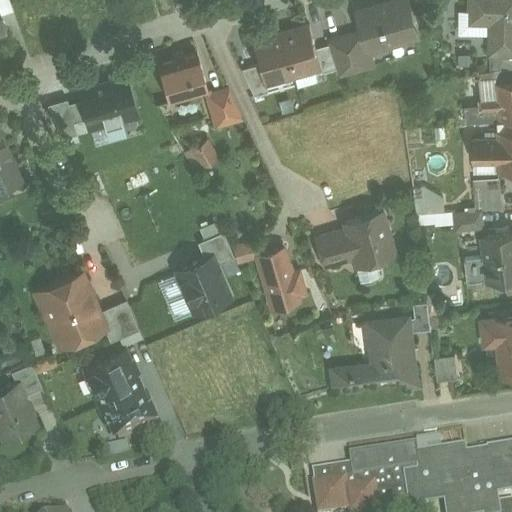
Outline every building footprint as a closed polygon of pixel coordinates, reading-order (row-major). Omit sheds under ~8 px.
[(409,0),(391,0),(358,10),(363,29),(369,48),(370,48),(419,34),(409,0)] [(511,0),(469,0),(469,11),(489,11),(488,52),(511,52),(511,0)] [(310,23),(281,31),(293,71),(320,63),(321,63),(317,46),(310,23)] [(363,29),(329,38),(330,42),(338,66),(341,72),(375,63),(370,48),(369,48),(363,29)] [(281,31),(252,39),(259,62),(264,80),(265,80),(293,71),(281,31)] [(330,42),(317,46),(321,63),(320,63),(322,70),(338,66),(330,42)] [(198,51),(158,62),(168,97),(177,95),(198,89),(208,86),(198,51)] [(511,54),(493,57),(494,68),(511,65),(511,54)] [(259,62),(241,67),(253,92),(268,88),(265,80),(264,80),(259,62)] [(511,65),(474,73),(474,76),(478,75),(480,95),(497,93),(496,79),(511,77),(511,65)] [(126,75),(78,88),(88,124),(103,120),(105,124),(122,119),(121,115),(136,111),(126,75)] [(511,77),(496,79),(497,93),(480,95),(478,95),(479,103),(479,109),(499,107),(500,118),(511,116),(511,77)] [(228,86),(209,92),(218,122),(242,115),(228,86)] [(198,89),(177,95),(183,118),(204,112),(198,89)] [(479,103),(464,105),(466,121),(498,118),(500,118),(499,107),(479,109),(479,103)] [(511,116),(500,118),(498,118),(498,129),(511,128),(511,116)] [(0,128),(0,185),(20,177),(0,128)] [(511,168),(511,128),(498,129),(498,137),(474,137),(474,159),(499,158),(499,169),(511,168)] [(207,136),(185,149),(196,167),(218,155),(207,136)] [(501,179),(475,181),(476,194),(502,192),(501,179)] [(446,209),(444,195),(424,183),(414,186),(419,212),(446,209)] [(502,192),(476,194),(477,209),(481,208),(503,206),(502,192)] [(436,225),(457,223),(455,211),(455,208),(446,209),(419,212),(420,222),(435,220),(436,225)] [(477,209),(455,211),(457,223),(457,227),(483,224),(481,208),(477,209)] [(383,209),(372,212),(371,214),(363,216),(361,215),(344,220),(346,227),(355,254),(357,262),(372,258),(380,262),(387,260),(391,252),(396,251),(383,209)] [(55,215),(45,212),(42,224),(52,227),(55,215)] [(207,236),(224,227),(219,217),(202,226),(207,236)] [(346,227),(316,236),(324,264),(355,254),(346,227)] [(233,255),(222,230),(199,240),(206,257),(212,254),(215,262),(233,255)] [(511,230),(482,234),(486,278),(511,275),(511,230)] [(253,239),(234,245),(238,259),(257,254),(257,253),(253,239)] [(282,245),(257,253),(257,254),(272,305),(298,298),(297,293),(305,291),(299,268),(290,271),(282,245)] [(206,257),(177,269),(194,309),(229,294),(215,262),(212,254),(206,257)] [(81,269),(37,289),(60,344),(104,325),(105,324),(99,311),(81,269)] [(441,311),(438,291),(427,293),(428,301),(429,313),(441,311)] [(127,299),(99,311),(105,324),(104,325),(110,339),(139,327),(127,299)] [(428,301),(414,302),(417,329),(431,328),(429,313),(428,301)] [(511,315),(484,318),(486,341),(500,340),(503,370),(511,369),(511,315)] [(409,317),(372,321),(377,362),(332,368),(335,390),(417,380),(409,317)] [(124,348),(85,365),(101,402),(140,385),(134,372),(136,371),(131,359),(129,359),(124,348)] [(455,353),(435,355),(438,379),(458,377),(455,353)] [(18,378),(24,393),(42,385),(31,361),(12,370),(16,379),(18,378)] [(0,429),(3,436),(37,422),(24,393),(18,378),(16,379),(0,386),(0,429)] [(140,385),(101,402),(117,439),(156,422),(151,411),(153,410),(148,398),(146,399),(140,385)] [(489,453),(466,456),(465,448),(441,452),(440,444),(427,446),(428,454),(416,456),(418,466),(356,475),(354,465),(313,471),(315,484),(313,484),(317,511),(411,511),(412,511),(426,509),(425,501),(438,499),(437,498),(445,496),(446,511),(466,511),(470,511),(511,511),(511,503),(499,506),(496,488),(503,487),(504,491),(511,489),(511,447),(489,451),(489,453)]
